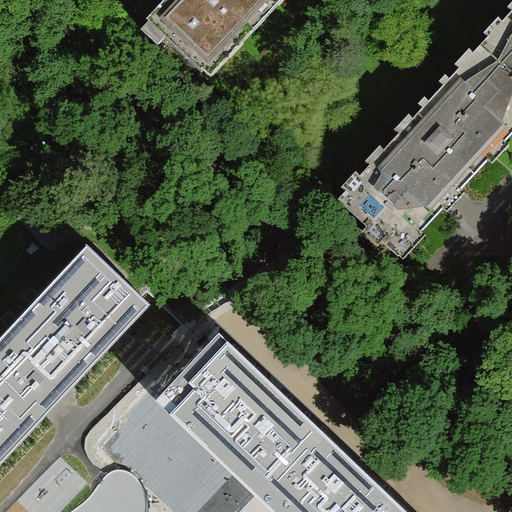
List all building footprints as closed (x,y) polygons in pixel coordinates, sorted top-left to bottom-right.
[(269,0),(167,0),(148,21),(202,73),(271,1),(269,0)] [(511,15),(482,48),(511,75),(511,15)] [(511,75),(482,48),(438,96),(498,151),(511,136),(511,75)] [(393,145),(452,200),(498,151),(438,96),(393,145)] [(452,200),(393,145),(339,201),(399,257),(452,200)] [(0,338),(0,466),(47,416),(63,399),(76,385),(106,353),(113,346),(121,337),(151,305),(87,244),(0,338)] [(409,511),(219,333),(156,401),(271,511),(409,511)]
